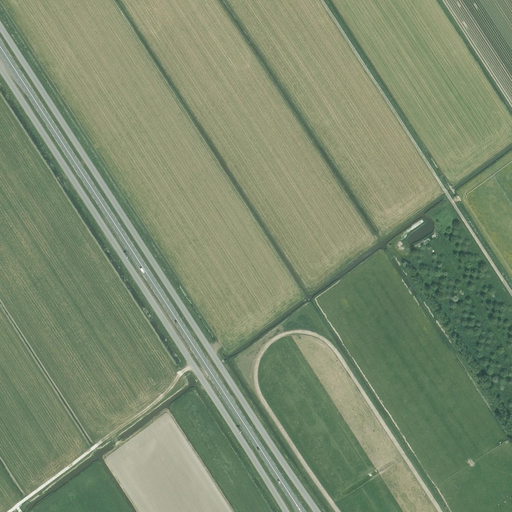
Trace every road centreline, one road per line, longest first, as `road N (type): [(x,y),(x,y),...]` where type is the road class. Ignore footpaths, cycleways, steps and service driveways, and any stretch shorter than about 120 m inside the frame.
road 1 (unclassified): [(317,511),(0,26)]
road 2 (primary): [(301,511),(0,47)]
road 3 (unclassified): [(286,511),(0,67)]
road 4 (track): [(321,0),(511,293)]
road 5 (track): [(101,441),(221,343)]
